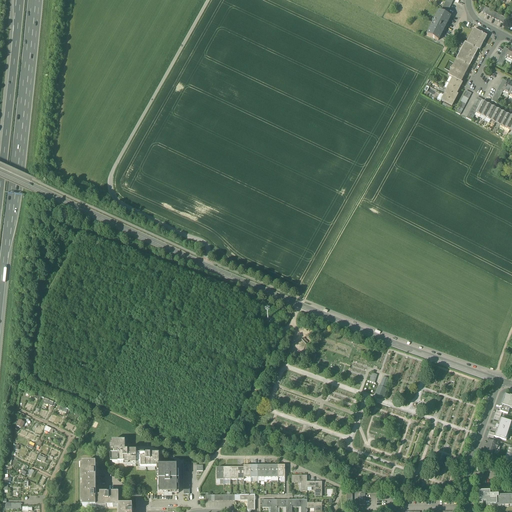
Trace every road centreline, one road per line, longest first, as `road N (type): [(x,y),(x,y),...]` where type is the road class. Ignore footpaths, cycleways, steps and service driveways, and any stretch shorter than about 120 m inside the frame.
road 1 (tertiary): [(0,173),(259,288),(499,380)]
road 2 (track): [(202,264),(206,244),(120,202),(109,181),(208,0)]
road 3 (motorway): [(0,295),(32,0)]
road 4 (track): [(299,304),(445,47)]
road 5 (motorway): [(20,0),(0,190)]
road 6 (track): [(214,457),(294,316)]
road 7 (residential): [(499,380),(469,460),(470,511)]
